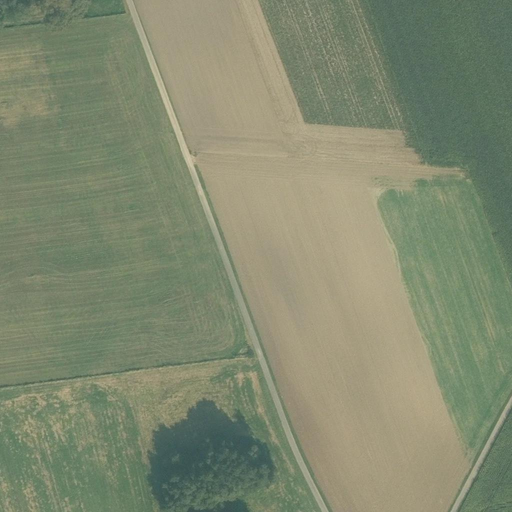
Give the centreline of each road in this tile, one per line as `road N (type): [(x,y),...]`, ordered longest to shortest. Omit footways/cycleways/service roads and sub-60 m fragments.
road 1 (unclassified): [(129,0),(296,451),(326,511)]
road 2 (track): [(511,404),(457,511)]
